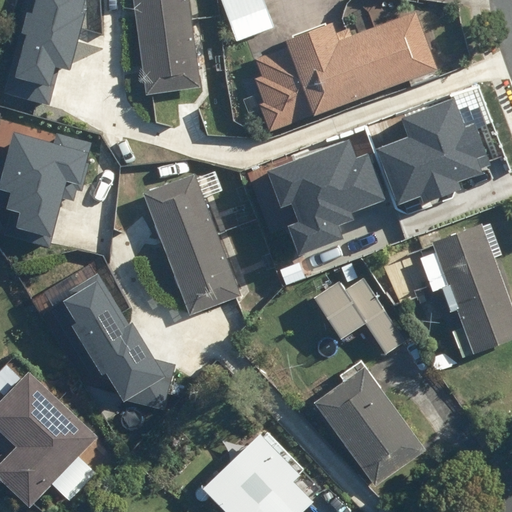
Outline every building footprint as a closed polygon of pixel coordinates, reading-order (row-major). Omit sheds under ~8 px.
[(76,64),(89,0),(30,0),(12,87),(52,96),(60,61),(76,64)] [(134,0),(144,89),(205,83),(196,0),(134,0)] [(269,25),(258,0),(220,0),(213,3),(227,41),(269,25)] [(325,25),(250,52),(259,78),(242,84),(261,136),(433,74),(411,15),(332,43),(325,25)] [(416,131),(381,144),(401,198),(423,190),(425,196),(463,182),(461,174),(484,166),(479,153),(488,149),(477,118),(467,122),(457,95),(409,113),(416,131)] [(83,182),(95,137),(56,127),(54,134),(14,124),(6,156),(0,154),(0,198),(12,202),(5,230),(50,242),(66,178),(83,182)] [(301,215),(292,218),(301,245),(348,229),(343,216),(351,213),(348,206),(389,192),(372,145),(358,150),(352,133),(271,161),(285,200),(294,196),(301,215)] [(192,309),(248,287),(201,168),(145,190),(192,309)] [(477,353),(482,369),(511,358),(511,356),(507,343),(511,340),(511,319),(491,259),(498,256),(486,222),(427,243),(431,256),(416,262),(427,294),(435,292),(459,359),(477,353)] [(127,321),(98,272),(55,297),(101,374),(113,367),(128,394),(164,405),(179,361),(158,354),(136,316),(127,321)] [(339,282),(308,304),(336,345),(358,330),(376,356),(403,337),(362,278),(345,290),(339,282)] [(356,368),(306,406),(369,489),(419,450),(356,368)] [(20,375),(0,396),(0,446),(7,453),(0,460),(0,484),(27,510),(91,441),(20,375)] [(299,511),(307,505),(288,485),(295,479),(252,434),(191,494),(208,511),(299,511)]
